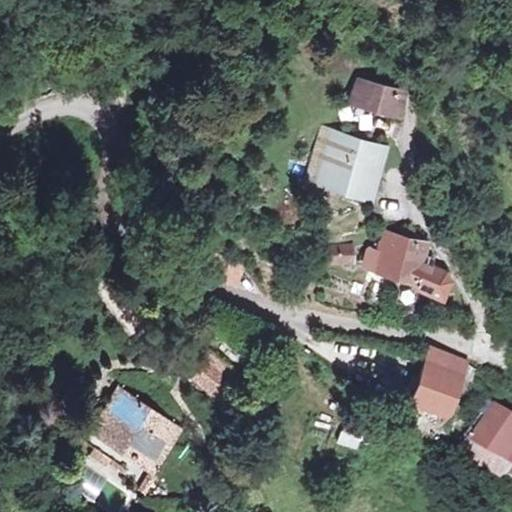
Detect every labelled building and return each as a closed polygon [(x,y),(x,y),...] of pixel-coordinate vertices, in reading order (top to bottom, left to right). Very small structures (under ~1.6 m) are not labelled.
[(354,70),(346,100),(401,115),(410,84),(354,70)] [(386,150),(322,132),(306,187),(371,205),(386,150)] [(425,233),(377,229),(369,267),(450,305),(452,270),(419,259),(425,233)] [(467,366),(432,353),(411,408),(446,421),(467,366)] [(198,388),(215,384),(211,367),(193,372),(198,388)] [(184,433),(115,389),(78,447),(148,490),(184,433)] [(511,414),(487,401),(457,454),(511,484),(511,414)] [(337,443),(358,450),(362,437),(342,430),(337,443)]
